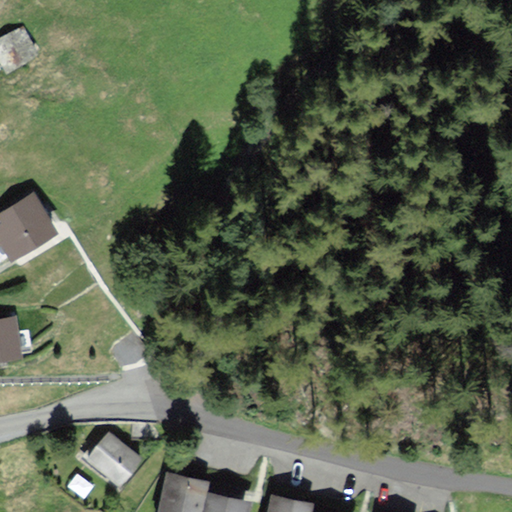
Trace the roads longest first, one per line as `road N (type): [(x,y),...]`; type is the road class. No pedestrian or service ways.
road 1 (unclassified): [(0,425),(126,404),(511,488)]
road 2 (track): [(126,404),(220,247),(266,123),(330,43),(396,0)]
